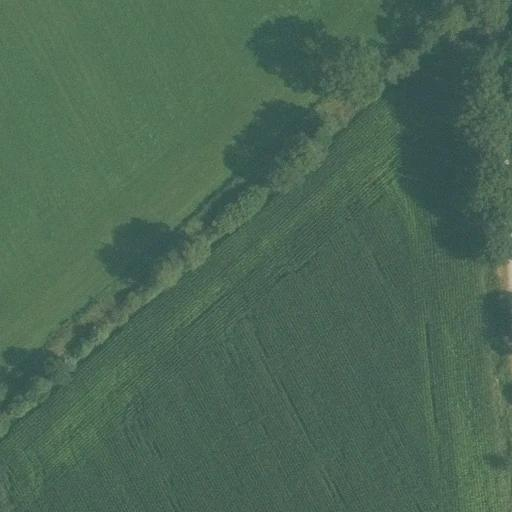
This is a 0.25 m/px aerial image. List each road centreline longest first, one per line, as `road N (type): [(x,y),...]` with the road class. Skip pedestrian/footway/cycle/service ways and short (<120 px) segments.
road 1 (track): [(458,0),(0,407)]
road 2 (unclassified): [(511,239),(494,23),(485,0)]
